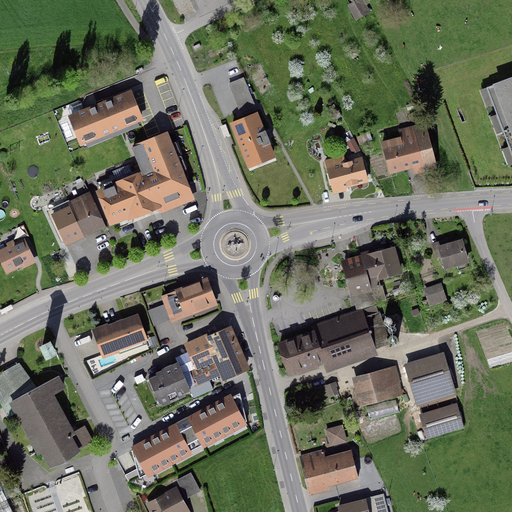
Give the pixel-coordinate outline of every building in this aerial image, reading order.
[(181,19),(195,12),(188,0),(174,0),(172,1),(181,19)] [(362,18),(358,11),(352,14),(356,21),(362,18)] [(511,151),(511,77),(487,87),(511,151)] [(253,104),(243,79),(230,84),(240,110),(253,104)] [(131,90),(69,115),(80,143),(142,118),(131,90)] [(247,167),(275,157),(258,111),(230,122),(247,167)] [(420,127),(412,129),(421,163),(434,159),(424,119),(418,121),(420,127)] [(389,171),(421,163),(412,129),(398,132),(401,144),(383,149),(389,171)] [(188,195),(190,195),(165,133),(125,149),(133,168),(135,168),(137,172),(115,180),(117,185),(99,192),(110,222),(124,217),(125,217),(155,205),(154,201),(185,189),(188,195)] [(333,189),(366,180),(360,160),(344,164),(343,157),(325,161),(333,192),(334,192),(333,189)] [(71,208),(66,199),(48,207),(64,242),(101,225),(103,229),(105,228),(90,195),(88,196),(90,199),(71,208)] [(22,267),(32,262),(22,242),(17,245),(15,241),(6,245),(8,249),(0,252),(0,258),(6,271),(21,264),(22,267)] [(441,255),(445,268),(466,261),(460,242),(441,247),(440,243),(432,245),(435,256),(441,255)] [(376,254),(361,258),(369,289),(370,289),(378,286),(376,278),(398,272),(391,247),(390,247),(390,250),(383,252),(382,249),(375,251),(376,254)] [(351,294),(369,289),(361,258),(343,263),(351,294)] [(202,281),(170,292),(160,296),(169,319),(214,302),(207,283),(202,281)] [(430,305),(444,300),(439,286),(425,290),(430,305)] [(373,347),(387,343),(377,314),(363,319),(361,311),(312,328),(313,333),(278,345),(288,373),(323,361),(324,363),(361,350),(363,356),(362,353),(374,349),(373,347)] [(147,340),(139,316),(94,332),(103,355),(147,340)] [(224,378),(245,369),(227,327),(186,345),(189,353),(175,359),(181,373),(188,370),(195,385),(219,375),(220,377),(223,376),(224,378)] [(52,352),(53,352),(48,342),(47,342),(48,343),(42,346),(42,345),(41,345),(46,355),(47,355),(52,352)] [(416,401),(450,391),(439,356),(405,366),(416,401)] [(163,373),(149,379),(159,403),(189,390),(177,363),(162,369),(163,373)] [(362,405),(399,395),(392,369),(355,379),(362,405)] [(57,379),(56,378),(29,393),(21,397),(7,371),(0,374),(0,399),(4,407),(2,407),(3,409),(4,408),(8,415),(7,416),(7,417),(16,412),(38,452),(42,450),(50,465),(49,465),(50,466),(58,463),(64,460),(70,456),(77,451),(76,450),(75,451),(75,450),(91,442),(91,441),(90,441),(83,428),(83,427),(71,433),(60,414),(62,413),(58,407),(57,408),(53,400),(54,400),(51,394),(62,388),(61,387),(60,388),(56,380),(57,379)] [(325,386),(328,397),(337,393),(333,383),(325,386)] [(249,425),(241,391),(136,447),(143,479),(249,425)] [(427,437),(461,426),(454,406),(421,416),(427,437)] [(330,445),(345,441),(341,426),(326,430),(330,445)] [(308,487),(356,475),(351,455),(325,462),(322,451),(299,457),(307,491),(308,491),(308,487)] [(176,481),(185,496),(198,489),(190,474),(176,481)] [(11,511),(0,488),(0,511),(11,511)] [(180,499),(175,490),(148,504),(151,511),(184,511),(186,511),(180,499)] [(370,511),(366,494),(339,502),(341,511),(370,511)]
